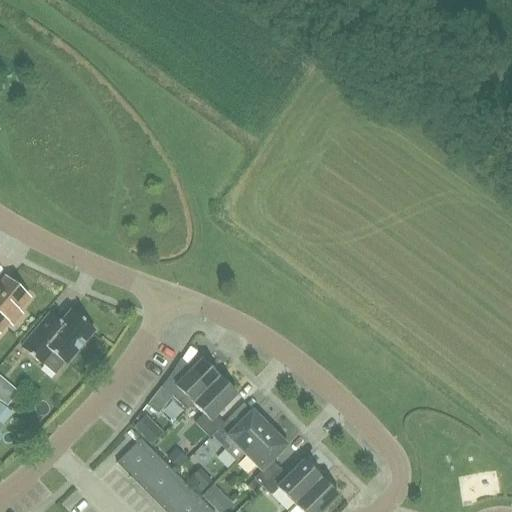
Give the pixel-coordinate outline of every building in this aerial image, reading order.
[(5,280),(0,285),(0,330),(7,322),(11,325),(20,315),(16,312),(27,299),(18,291),(20,288),(10,279),(7,282),(5,280)] [(49,315),(36,332),(21,349),(41,366),(51,354),(65,365),(93,331),(71,312),(60,325),(49,315)] [(12,359),(0,374),(0,375),(8,382),(21,365),(12,359)] [(192,405),(218,379),(200,361),(174,387),(192,405)] [(218,379),(192,405),(202,415),(194,424),(209,439),(211,437),(222,425),(215,417),(236,396),(218,379)] [(0,432),(14,416),(0,403),(0,432)] [(211,437),(219,445),(225,438),(243,455),(269,429),(251,412),(236,427),(228,419),(222,425),(211,437)] [(137,435),(160,444),(167,428),(143,419),(137,435)] [(261,487),(261,488),(279,470),(271,462),(287,447),(269,429),(243,455),(260,473),(253,480),(254,480),(246,488),(253,495),(261,487)] [(211,511),(140,440),(116,464),(163,511),(211,511)] [(287,478),(279,470),(261,488),(269,496),(276,489),(294,506),(320,480),(302,462),(287,478)] [(201,494),(211,485),(200,474),(190,484),(201,494)] [(320,480),(294,506),(299,511),(323,511),(338,498),(320,480)] [(211,503),(219,511),(232,511),(238,507),(222,491),(211,503)]
